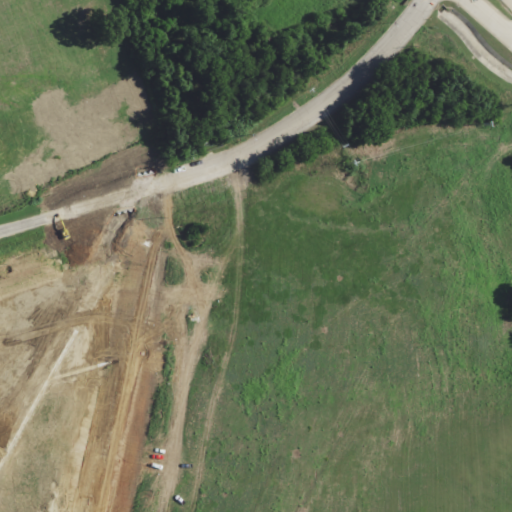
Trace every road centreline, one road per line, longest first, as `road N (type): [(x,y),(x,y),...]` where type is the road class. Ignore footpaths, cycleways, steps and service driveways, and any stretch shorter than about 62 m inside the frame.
road 1 (residential): [(228,161),(342,92),(421,0)]
road 2 (residential): [(228,161),(57,213)]
